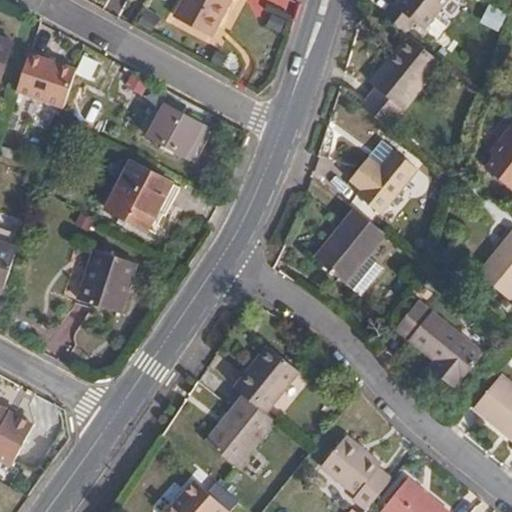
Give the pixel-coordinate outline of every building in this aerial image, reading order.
[(185,0),(176,17),(210,34),(228,0),(185,0)] [(383,16),(407,37),(418,24),(427,31),(451,0),(401,0),(397,6),(393,4),(383,16)] [(0,35),(0,66),(9,38),(0,35)] [(377,90),(361,109),(390,132),(442,65),(407,37),(370,84),(377,90)] [(61,110),(77,70),(31,51),(15,91),(61,110)] [(165,104),(147,136),(191,159),(208,127),(165,104)] [(496,158),(487,169),(511,189),(511,130),(492,155),(496,158)] [(367,162),(349,186),(360,195),(357,199),(382,219),(418,171),(394,152),(379,171),(367,162)] [(143,227),(152,212),(157,201),(167,206),(170,207),(178,190),(126,163),(103,207),(143,227)] [(157,201),(152,212),(161,217),(167,206),(157,201)] [(387,236),(356,211),(315,261),(346,286),(387,236)] [(511,233),(478,276),(511,303),(511,302),(511,233)] [(0,242),(0,285),(1,286),(14,247),(0,242)] [(94,248),(77,298),(119,313),(122,306),(137,263),(94,248)] [(396,332),(436,365),(443,371),(437,378),(453,392),(481,357),(418,305),(396,332)] [(53,344),(65,350),(76,328),(65,322),(53,344)] [(265,350),(234,389),(242,396),(251,402),(266,414),(297,375),(265,350)] [(443,371),(436,365),(430,372),(437,378),(443,371)] [(511,384),(501,376),(475,407),(511,437),(511,384)] [(0,463),(10,469),(40,421),(0,396),(0,463)] [(251,402),(242,396),(204,446),(237,474),(277,423),(266,414),(251,402)] [(352,502),(363,511),(391,475),(380,467),(382,463),(348,437),(332,456),(321,471),(355,498),(352,502)] [(449,511),(409,479),(383,511),(449,511)] [(228,511),(195,483),(169,511),(228,511)]
